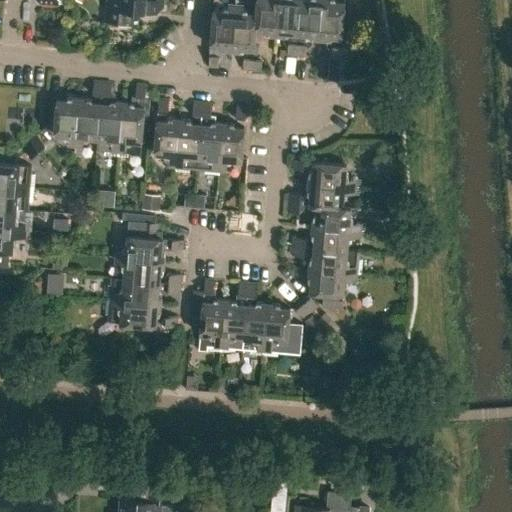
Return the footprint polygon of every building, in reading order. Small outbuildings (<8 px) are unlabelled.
[(106,0),(105,22),(137,24),(138,11),(158,13),(163,9),(164,0),(106,0)] [(257,14),(256,30),(257,30),(264,31),(264,33),(267,34),(277,35),(280,0),(257,0),(257,14)] [(280,0),(277,35),(288,36),(287,42),(289,43),(289,42),(292,40),(299,40),(301,0),(280,0)] [(301,0),(299,40),(304,41),(307,44),(309,43),(310,38),(320,39),(323,0),(301,0)] [(323,0),(320,39),(331,39),(330,45),(332,47),(331,58),(341,59),(347,59),(349,37),(343,36),(346,1),(337,1),(336,0),(323,0)] [(211,46),(210,52),(217,53),(219,56),(219,57),(221,55),(221,50),(222,50),(232,51),(236,9),(226,8),(224,9),(222,11),(214,11),(211,46)] [(236,9),(232,51),(243,52),(245,51),(246,49),(255,50),(257,30),(256,30),(257,14),(249,13),(248,12),(246,10),(236,9)] [(289,43),(288,54),(297,55),(299,40),(292,40),(289,42),(289,43)] [(299,40),(297,55),(306,56),(307,44),(304,41),(299,40)] [(210,55),(209,67),(218,68),(219,67),(219,57),(219,56),(217,53),(210,52),(210,55)] [(244,58),(243,70),(253,71),(254,56),(247,55),(244,58)] [(352,55),(352,64),(367,64),(367,55),(352,55)] [(254,56),(253,71),(261,72),(262,60),(260,57),(254,56)] [(94,81),(92,93),(95,96),(102,97),(103,82),(94,81)] [(103,82),(102,97),(108,97),(111,95),(111,94),(112,83),(103,82)] [(122,101),(118,156),(130,157),(131,154),(140,155),(141,142),(143,118),(148,119),(150,98),(145,97),(146,86),(136,85),(136,96),(134,96),(133,103),(122,101)] [(0,113),(26,115),(27,90),(0,89),(0,113)] [(98,138),(97,150),(105,150),(104,155),(118,156),(122,101),(112,101),(112,96),(111,94),(111,95),(108,97),(102,97),(101,103),(98,138)] [(57,99),(54,135),(64,136),(64,137),(65,139),(77,140),(80,98),(69,97),(67,98),(67,100),(57,99)] [(80,98),(77,140),(89,141),(89,139),(91,138),(98,138),(101,103),(93,102),(93,100),(91,99),(80,98)] [(158,114),(165,114),(168,111),(169,100),(159,99),(158,114)] [(194,102),(193,114),(196,117),(202,118),(204,103),(194,102)] [(204,103),(202,118),(209,118),(212,115),(213,104),(210,103),(204,103)] [(246,121),(246,119),(247,107),(237,106),(236,117),(239,121),(246,121)] [(202,124),(197,169),(205,170),(205,174),(218,175),(219,162),(220,163),(224,123),(213,122),(213,117),(212,117),(212,115),(209,118),(202,118),(202,124)] [(158,120),(155,153),(163,154),(163,156),(165,158),(177,159),(180,119),(169,118),(167,119),(167,121),(158,120)] [(177,159),(175,171),(189,173),(189,169),(197,169),(202,124),(193,123),(193,122),(191,120),(180,119),(177,159)] [(224,123),(220,163),(230,163),(232,161),(233,160),(242,160),(245,128),(236,127),(236,125),(234,124),(224,123)] [(31,157),(35,157),(45,149),(45,145),(37,135),(23,147),(31,157)] [(293,159),(292,168),(304,169),(307,166),(307,160),(293,159)] [(310,171),(309,182),(348,185),(349,175),(347,173),(346,172),(347,163),(314,160),(313,169),(310,171)] [(0,184),(34,187),(35,175),(31,175),(32,166),(20,165),(0,162),(0,184)] [(310,205),(317,205),(317,204),(343,207),(343,206),(344,198),(345,198),(347,196),(348,185),(309,182),(308,193),(311,196),(310,205)] [(0,184),(0,206),(16,208),(28,209),(28,201),(33,201),(34,187),(0,184)] [(185,192),(184,206),(194,207),(195,193),(185,192)] [(142,209),(160,210),(161,195),(143,193),(142,209)] [(195,193),(194,207),(204,208),(205,194),(195,193)] [(290,193),(289,202),(304,203),(304,197),(302,194),(290,193)] [(289,202),(288,211),(300,213),(303,210),(304,203),(289,202)] [(312,225),(352,229),(353,218),(352,216),(350,216),(351,206),(343,206),(343,207),(317,204),(317,205),(317,213),(313,215),(312,225)] [(0,228),(17,230),(18,219),(17,217),(15,217),(16,208),(0,206),(0,228)] [(263,231),(263,215),(233,215),(233,231),(263,231)] [(52,219),(51,233),(67,233),(67,219),(52,219)] [(123,245),(122,256),(163,260),(164,249),(164,247),(168,248),(169,238),(162,238),(162,231),(157,230),(158,222),(128,220),(126,243),(123,245)] [(314,247),(347,250),(348,241),(350,241),(351,240),(352,229),(312,225),(311,236),(313,238),(314,239),(314,247)] [(0,265),(8,266),(9,251),(12,251),(13,246),(13,242),(15,242),(16,240),(17,230),(0,228),(0,265)] [(294,236),(293,245),(308,247),(309,241),(306,237),(294,236)] [(169,238),(168,248),(183,249),(184,239),(169,238)] [(293,245),(292,255),(304,256),(308,253),(308,247),(293,245)] [(347,250),(314,247),(313,256),(311,255),(309,258),(308,268),(348,271),(362,273),(362,259),(359,259),(360,251),(347,250)] [(53,263),(63,264),(63,255),(53,254),(53,263)] [(122,256),(121,267),(123,269),(123,278),(159,281),(159,272),(162,270),(163,260),(122,256)] [(323,291),(344,293),(344,285),(346,284),(347,282),(348,271),(308,268),(307,279),(309,281),(310,281),(309,290),(323,291)] [(166,276),(165,282),(180,283),(181,274),(169,273),(166,276)] [(105,297),(105,299),(159,303),(160,291),(167,291),(164,288),(165,282),(159,281),(123,278),(110,277),(110,285),(107,285),(106,297),(105,297)] [(204,291),(204,293),(211,294),(214,291),(214,289),(215,279),(205,278),(204,291)] [(240,297),(247,297),(249,297),(253,298),(256,294),(257,282),(250,282),(238,281),(238,293),(240,297)] [(165,282),(164,288),(167,291),(179,292),(180,283),(165,282)] [(287,283),(281,291),(294,301),(300,293),(287,283)] [(204,299),(203,299),(202,312),(198,348),(221,350),(226,298),(216,297),(216,290),(214,289),(214,291),(211,294),(204,293),(204,299)] [(193,290),(191,311),(202,312),(203,299),(203,293),(204,293),(204,291),(194,290),(193,290)] [(344,293),(323,291),(322,305),(342,307),(344,293)] [(240,297),(238,293),(237,299),(235,299),(226,298),(221,350),(232,351),(233,349),(242,350),(247,297),(240,297)] [(306,296),(301,300),(311,312),(318,305),(311,296),(306,296)] [(248,303),(249,297),(247,297),(242,350),(249,351),(249,355),(263,356),(268,302),(256,301),(254,303),(248,303)] [(105,299),(104,313),(108,313),(107,321),(119,322),(155,325),(156,316),(158,314),(159,303),(105,299)] [(297,304),(296,308),(304,317),(311,312),(301,300),(297,304)] [(302,325),(289,323),(290,307),(281,307),(279,303),(268,302),(263,356),(276,357),(276,353),(297,355),(299,353),(302,325)] [(176,327),(177,317),(165,316),(162,319),(162,325),(176,327)] [(345,332),(336,339),(344,348),(354,339),(346,331),(345,332)] [(149,468),(147,488),(141,487),(139,501),(120,499),(118,511),(160,511),(161,503),(176,505),(179,471),(149,468)] [(266,511),(281,511),(284,481),(269,479),(266,511)] [(296,505),(295,511),(369,511),(369,508),(351,506),(353,493),(329,491),(327,507),(296,505)]
